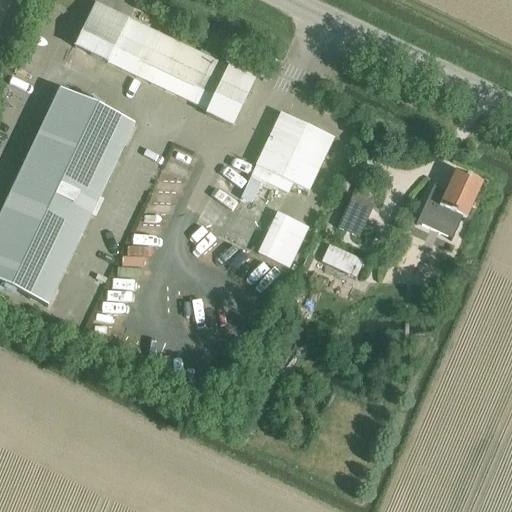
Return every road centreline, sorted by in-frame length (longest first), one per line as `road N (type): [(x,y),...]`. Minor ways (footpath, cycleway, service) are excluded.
road 1 (tertiary): [(511,109),(282,0)]
road 2 (unknown): [(76,266),(152,112)]
